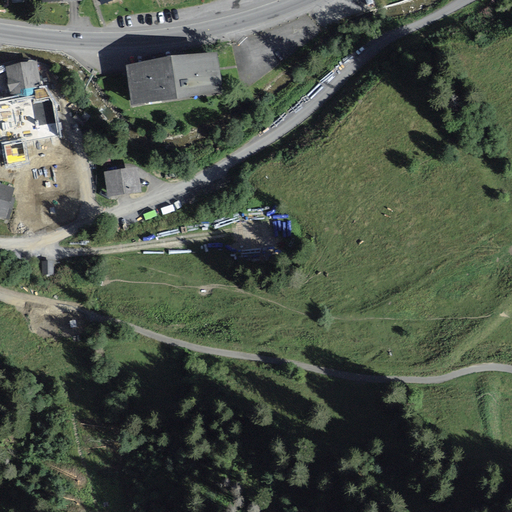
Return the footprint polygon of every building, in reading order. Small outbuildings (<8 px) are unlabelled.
[(216,52),(128,65),(133,102),(221,89),(216,52)] [(37,62),(6,67),(12,100),(43,95),(37,62)] [(0,154),(3,154),(1,146),(60,135),(54,102),(48,94),(43,95),(12,100),(0,102),(0,154)] [(138,165),(103,171),(108,197),(142,191),(138,165)] [(0,218),(7,220),(16,191),(0,185),(0,218)] [(42,261),(42,276),(53,276),(53,261),(42,261)]
